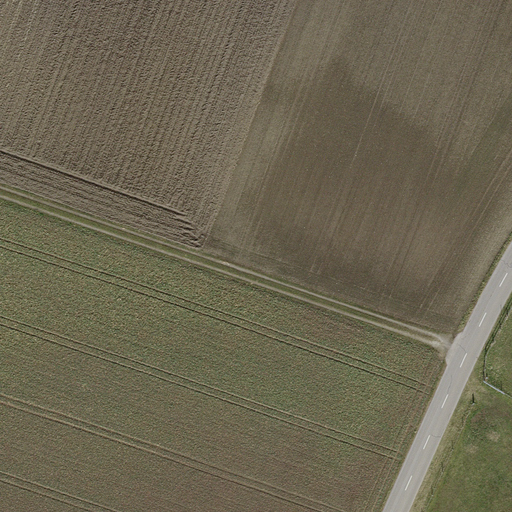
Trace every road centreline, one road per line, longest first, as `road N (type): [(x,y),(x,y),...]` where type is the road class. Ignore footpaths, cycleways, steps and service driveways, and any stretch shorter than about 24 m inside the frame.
road 1 (track): [(0,190),(469,351)]
road 2 (tertiary): [(398,511),(511,268)]
